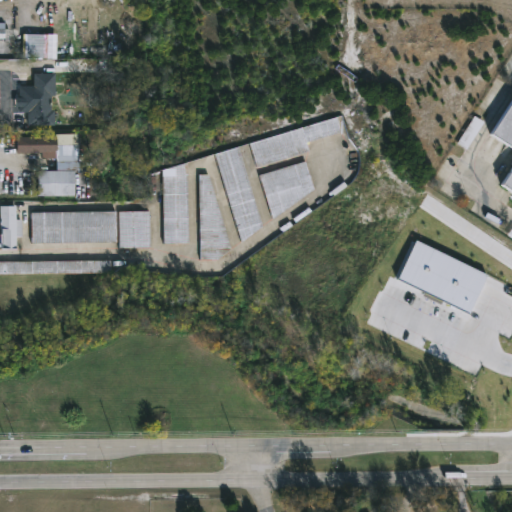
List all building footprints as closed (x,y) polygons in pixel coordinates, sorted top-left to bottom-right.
[(111,90),(94,91),(94,71),(110,71),(111,90)] [(53,74),(53,97),(49,97),(49,110),(53,111),(53,127),(25,126),(26,87),(32,87),(32,74),(53,74)] [(511,190),(505,186),(511,174),(511,145),(495,134),(511,107),(511,190)] [(457,145),(467,150),(483,122),(474,117),(457,145)] [(341,133),(337,120),(251,141),(257,166),(309,153),(306,142),(341,133)] [(77,134),(77,171),(72,171),(73,196),(37,197),(37,171),(54,171),(54,154),(17,154),(18,137),(54,137),(54,135),(77,134)] [(262,232),(239,148),(216,154),(238,238),(262,232)] [(260,175),(270,211),(316,199),(306,162),(260,175)] [(188,244),(186,168),(163,168),(163,179),(162,179),(164,245),(188,244)] [(198,175),(199,195),(212,195),(211,175),(198,175)] [(16,206),(16,220),(23,220),(22,237),(16,237),(16,249),(0,249),(1,206),(16,206)] [(31,213),(32,244),(116,243),(115,212),(31,213)] [(149,212),(118,212),(119,249),(150,248),(149,212)] [(397,283),(470,313),(487,273),(413,242),(397,283)] [(0,262),(0,274),(110,273),(110,261),(0,262)]
